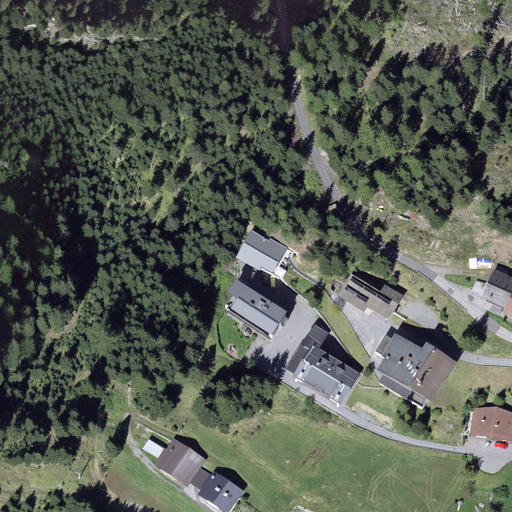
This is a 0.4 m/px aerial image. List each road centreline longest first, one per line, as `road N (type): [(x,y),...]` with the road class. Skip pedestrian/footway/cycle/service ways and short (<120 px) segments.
road 1 (track): [(421,267),(342,209),(307,138),(279,0)]
road 2 (residential): [(276,373),(394,435),(511,453)]
road 3 (unknown): [(371,318),(444,349),(511,360)]
